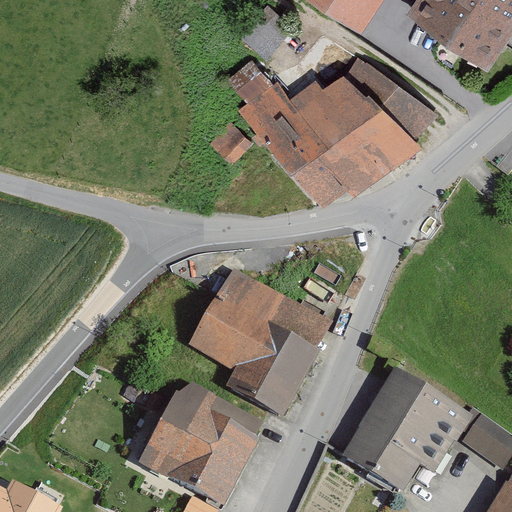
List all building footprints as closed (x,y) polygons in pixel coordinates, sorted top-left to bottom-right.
[(312,0),(360,32),(381,0),(312,0)] [(487,69),(511,31),(511,0),(415,0),(407,12),(487,69)] [(259,12),(240,36),(264,55),(283,32),(259,12)] [(422,146),(415,137),(439,114),(360,59),(343,73),(323,86),(317,79),(292,98),(277,81),(273,83),(251,58),(229,79),(247,102),(239,110),(323,205),(347,189),(354,196),(422,146)] [(211,142),(233,164),(253,143),(231,121),(211,142)] [(235,382),(292,410),(338,317),(234,267),(193,350),(239,373),(235,382)] [(396,370),(341,459),(402,497),(421,467),(435,476),(472,417),(396,370)] [(141,465),(224,509),(268,425),(192,386),(176,396),(141,465)] [(511,436),(482,415),(462,443),(503,472),(511,459),(511,436)] [(511,511),(511,480),(508,487),(506,486),(490,511),(511,511)] [(0,489),(0,511),(63,511),(64,511),(12,483),(7,493),(0,489)] [(217,511),(218,511),(191,498),(184,511),(217,511)]
